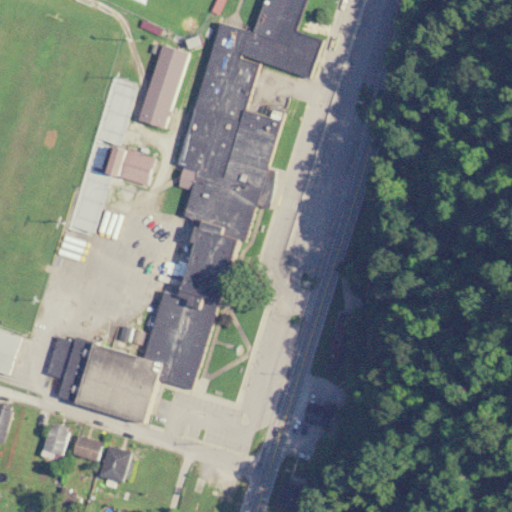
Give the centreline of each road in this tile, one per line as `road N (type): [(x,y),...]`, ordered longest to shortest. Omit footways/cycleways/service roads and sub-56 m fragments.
road 1 (secondary): [(411,0),(255,511)]
road 2 (residential): [(0,390),(267,475)]
